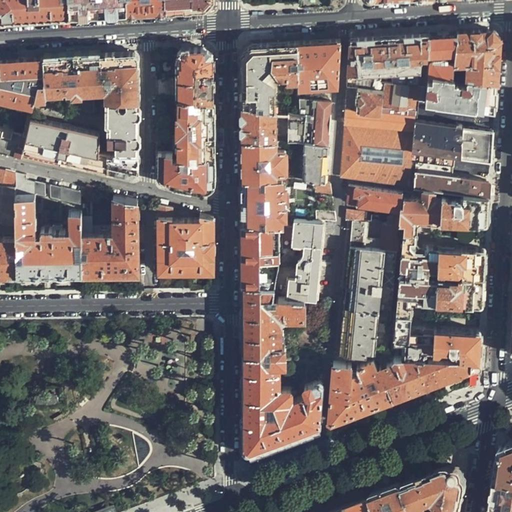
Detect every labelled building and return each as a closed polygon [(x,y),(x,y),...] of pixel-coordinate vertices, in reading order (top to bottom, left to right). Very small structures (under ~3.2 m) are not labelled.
[(69,16),(68,0),(0,0),(0,19),(35,18),(69,16)] [(68,0),(69,16),(99,14),(127,12),(126,0),(68,0)] [(146,11),(166,10),(165,0),(126,0),(127,12),(146,11)] [(210,0),(165,0),(166,10),(204,7),(209,2),(210,0)] [(466,77),(495,81),(498,36),(496,36),(493,33),(489,30),(489,29),(456,31),(453,60),(474,59),(473,61),(471,61),(469,62),(467,65),(466,77)] [(453,60),(456,31),(439,32),(424,33),(422,52),(432,52),(432,57),(430,58),(429,69),(426,69),(426,72),(428,72),(452,75),(453,60)] [(384,36),(350,37),(347,70),(379,68),(390,67),(391,81),(418,84),(422,52),(424,33),(384,36)] [(319,39),(298,40),(298,77),(298,84),(333,82),(336,82),(339,38),(319,39)] [(242,54),(242,104),(274,109),(274,78),(279,73),(287,73),(287,77),(298,77),(298,40),(253,43),(248,48),(242,54)] [(178,96),(213,101),(213,80),(213,55),(203,46),(179,48),(178,50),(177,96),(178,96)] [(116,52),(96,53),(97,88),(105,87),(106,98),(139,97),(137,53),(134,50),(116,52)] [(69,54),(42,56),(35,96),(45,96),(45,91),(66,90),(66,93),(82,92),(82,89),(97,88),(96,53),(69,54)] [(35,96),(42,56),(21,58),(0,58),(0,96),(34,104),(35,96)] [(379,68),(347,70),(346,85),(356,86),(379,88),(380,80),(379,68)] [(417,99),(425,100),(428,72),(426,72),(425,72),(423,85),(418,84),(391,81),(384,81),(383,88),(382,105),(416,109),(417,99)] [(425,100),(493,109),(494,95),(495,81),(466,77),(465,82),(454,80),(454,76),(452,75),(428,72),(425,100)] [(158,93),(173,95),(173,78),(172,76),(158,76),(158,93)] [(382,105),(383,88),(379,88),(356,86),(356,91),(355,109),(381,111),(382,105)] [(74,94),(71,106),(94,111),(93,98),(74,94)] [(179,152),(213,161),(213,133),(213,101),(178,96),(177,152),(179,152)] [(138,139),(139,97),(106,98),(106,123),(108,124),(108,142),(116,142),(116,149),(113,151),(108,151),(107,171),(130,176),(138,170),(138,139)] [(305,113),(308,98),(298,98),(298,112),(305,113)] [(300,141),(303,141),(327,144),(332,99),(319,98),(308,98),(305,113),(300,141)] [(242,122),(242,140),(274,140),(274,109),(242,104),(242,122)] [(340,175),(408,184),(411,158),(415,119),(416,109),(382,105),(381,111),(355,109),(344,108),(343,121),(344,121),(342,141),(340,175)] [(287,140),(291,140),(293,140),(300,141),(305,113),(298,112),(288,111),(287,140)] [(31,116),(27,135),(23,152),(64,162),(107,171),(108,151),(99,149),(99,131),(31,116)] [(411,158),(451,164),(453,164),(455,154),(460,155),(463,125),(415,119),(411,158)] [(3,129),(0,128),(0,152),(22,157),(23,152),(27,135),(13,131),(14,126),(4,125),(3,129)] [(491,149),(492,130),(463,125),(460,155),(491,159),(491,149)] [(242,160),(242,179),(275,178),(275,170),(282,170),(285,167),(285,151),(282,148),(280,147),(275,147),(274,140),(242,140),(242,160)] [(315,180),(324,181),(325,164),(327,144),(303,141),(302,158),(303,159),(301,178),(315,180)] [(209,188),(213,183),(213,175),(213,161),(179,152),(179,156),(172,156),(172,151),(158,151),(158,171),(159,175),(162,178),(165,180),(174,182),(173,185),(189,189),(191,186),(204,189),(209,188)] [(463,192),(488,195),(489,180),(452,174),(451,169),(451,164),(411,158),(408,184),(408,185),(414,185),(422,187),(433,188),(441,189),(463,192)] [(16,182),(15,171),(4,168),(1,183),(16,182)] [(16,182),(15,185),(16,192),(26,191),(26,178),(26,173),(15,171),(16,182)] [(26,178),(26,191),(26,192),(35,192),(35,181),(26,178)] [(242,200),(242,221),(278,224),(281,225),(281,221),(281,217),(285,217),(285,215),(285,205),(282,205),(282,196),(285,196),(285,187),(285,185),(282,185),(282,178),(275,178),(242,179),(242,200)] [(331,191),(330,181),(324,181),(315,180),(315,190),(331,191)] [(35,181),(35,192),(46,194),(46,183),(35,181)] [(403,190),(349,182),(347,199),(396,206),(396,214),(390,212),(388,215),(387,220),(400,221),(400,219),(402,195),(403,190)] [(62,186),(52,184),(52,195),(62,197),(62,186)] [(0,222),(16,222),(16,192),(15,185),(0,185),(0,222)] [(71,189),(62,186),(62,197),(71,200),(71,189)] [(403,229),(415,230),(415,221),(418,218),(439,220),(440,197),(432,197),(433,188),(422,187),(422,196),(419,195),(417,194),(414,196),(413,194),(411,194),(411,196),(402,195),(400,219),(403,220),(403,229)] [(81,191),(71,189),(71,200),(81,202),(81,191)] [(16,235),(17,273),(48,272),(81,272),(81,233),(81,209),(68,209),(69,228),(62,228),(62,224),(51,225),(51,226),(42,226),(39,229),(39,233),(35,232),(35,192),(26,192),(26,191),(16,192),(16,222),(16,235)] [(484,223),(487,223),(488,208),(488,195),(463,192),(462,195),(464,197),(463,198),(460,196),(450,195),(448,198),(445,195),(441,194),(440,197),(439,220),(484,223)] [(81,233),(81,272),(139,272),(138,198),(113,193),(114,232),(81,233)] [(208,273),(214,273),(213,214),(199,212),(199,216),(173,217),(173,206),(159,202),(158,273),(164,273),(165,276),(166,276),(170,275),(171,274),(171,270),(184,270),(200,270),(202,275),(205,276),(206,276),(207,275),(208,273)] [(336,219),(334,209),(315,208),(315,218),(322,218),(336,219)] [(345,218),(352,218),(362,219),(363,212),(362,210),(346,208),(345,218)] [(322,218),(315,218),(292,217),(292,221),(291,246),(290,247),(278,259),(277,264),(274,282),(272,292),(303,296),(314,297),(318,255),(322,218)] [(344,300),(339,351),(345,351),(357,352),(366,353),(366,349),(387,349),(399,229),(400,221),(387,220),(384,220),(382,237),(382,246),(366,245),(367,235),(368,219),(362,219),(352,218),(350,235),(347,266),(348,267),(349,268),(349,269),(350,269),(351,270),(352,270),(351,283),(350,296),(349,296),(348,296),(347,297),(346,297),(345,298),(344,300)] [(242,250),(242,284),(274,282),(277,264),(278,259),(278,224),(242,221),(242,250)] [(291,246),(292,221),(281,221),(281,225),(281,247),(290,247),(291,246)] [(423,300),(435,300),(436,277),(428,276),(429,266),(437,267),(438,244),(426,243),(414,242),(415,230),(403,229),(400,264),(406,265),(405,274),(400,274),(396,310),(410,311),(411,299),(423,300)] [(0,272),(17,273),(16,235),(0,235),(0,272)] [(382,246),(382,237),(367,235),(366,245),(382,246)] [(460,274),(484,275),(484,261),(485,250),(483,248),(438,244),(437,267),(456,269),(458,268),(460,269),(460,274)] [(347,266),(344,300),(345,298),(346,297),(347,297),(348,296),(349,296),(350,296),(351,283),(352,270),(351,270),(350,269),(349,269),(349,268),(348,267),(347,266)] [(480,303),(482,302),(483,289),(484,275),(460,274),(459,277),(461,280),(459,281),(457,278),(436,276),(436,277),(435,300),(480,303)] [(318,423),(322,380),(319,378),(303,384),(306,392),(291,398),(291,386),(279,386),(279,362),(285,362),(285,354),(285,343),(281,342),(282,318),(284,316),(304,316),(303,296),(272,292),(274,282),(242,284),(243,314),(243,448),(248,450),(280,438),(318,423)] [(410,323),(410,311),(396,310),(394,337),(401,338),(400,342),(402,342),(402,350),(412,351),(423,352),(424,346),(432,347),(433,325),(422,324),(410,323)] [(480,344),(480,330),(478,329),(433,325),(432,347),(438,348),(442,343),(448,344),(451,349),(456,350),(457,347),(459,350),(458,355),(470,356),(469,367),(479,363),(480,344)] [(425,383),(469,367),(470,356),(458,355),(423,352),(412,351),(414,354),(404,358),(401,351),(398,352),(392,354),(394,359),(377,365),(374,356),(356,363),(359,371),(350,375),(351,360),(333,359),(329,417),(331,418),(376,401),(425,383)] [(501,446),(496,480),(511,483),(511,442),(510,443),(505,445),(501,446)] [(432,511),(460,511),(465,480),(464,478),(460,477),(461,473),(459,470),(457,469),(455,469),(453,470),(451,467),(448,466),(403,483),(413,510),(422,507),(422,506),(428,504),(427,502),(434,500),(432,511)] [(492,503),(490,511),(511,511),(511,488),(511,489),(511,483),(496,480),(492,503)] [(371,494),(377,511),(413,511),(413,510),(403,483),(386,489),(371,494)] [(323,511),(377,511),(371,494),(347,503),(323,511)]
